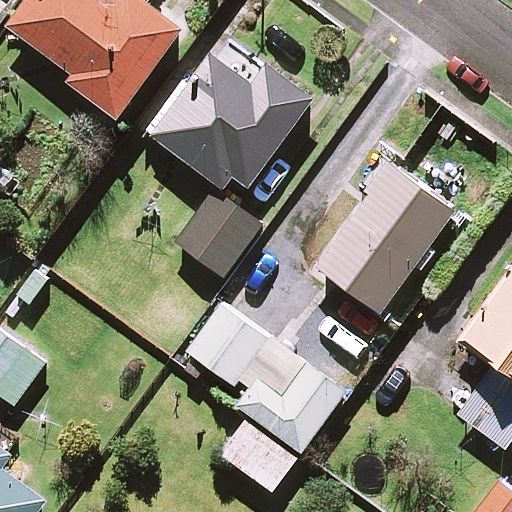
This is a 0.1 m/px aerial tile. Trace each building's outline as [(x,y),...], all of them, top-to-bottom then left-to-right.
[(122,0),(122,2),(119,0),(32,0),(12,27),(78,76),(73,83),(124,121),(189,33),(144,0),(122,0)] [(319,102),(231,37),(157,136),(229,190),(238,178),(254,190),(319,102)] [(460,212),(393,165),(322,269),(389,315),(460,212)] [(267,226),(219,190),(181,242),(228,278),(267,226)] [(511,445),(511,275),(455,350),(485,373),(457,410),(509,450),(511,445)] [(350,392),(224,304),(191,351),(252,394),(243,407),(308,453),(350,392)] [(49,365),(0,329),(0,392),(19,406),(49,365)] [(302,460),(248,420),(224,452),(277,492),(302,460)] [(14,453),(0,443),(0,511),(45,511),(53,501),(5,465),(14,453)] [(511,511),(511,489),(501,481),(477,511),(511,511)]
